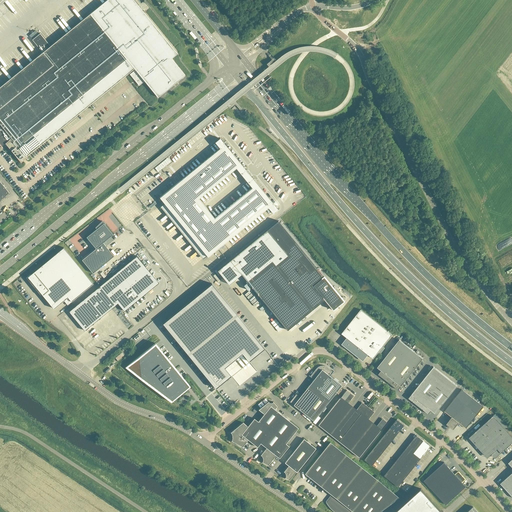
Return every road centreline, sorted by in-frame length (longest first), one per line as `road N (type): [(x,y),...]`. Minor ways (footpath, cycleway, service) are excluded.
road 1 (unclassified): [(510,511),(453,448),(330,351),(310,353),(202,440)]
road 2 (trunk): [(236,76),(403,271),(511,362)]
road 3 (trunk): [(511,348),(414,262),(247,65)]
road 4 (unclassified): [(511,322),(456,249),(357,49),(312,5)]
road 5 (primary): [(0,270),(236,76)]
road 6 (primary): [(228,65),(0,250)]
road 7 (unclassified): [(79,373),(183,288),(130,224)]
road 8 (tertiary): [(202,440),(121,403),(79,373)]
road 9 (unknown): [(144,320),(225,421)]
road 10 (tertiary): [(306,511),(202,440)]
